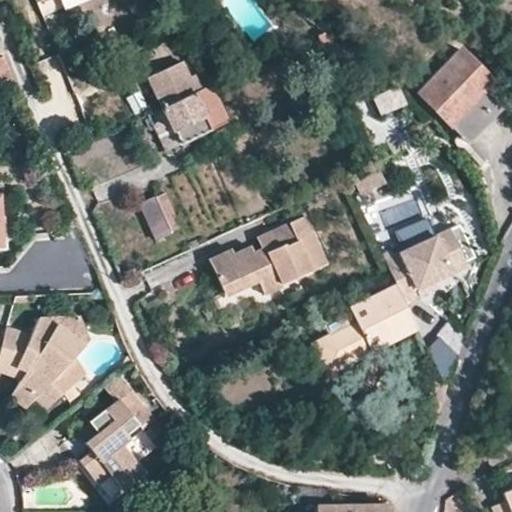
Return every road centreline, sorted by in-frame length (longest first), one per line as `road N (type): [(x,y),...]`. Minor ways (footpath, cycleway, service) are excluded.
road 1 (residential): [(429,491),(281,479),(221,452),(163,400),(0,23)]
road 2 (residential): [(429,491),(511,280)]
